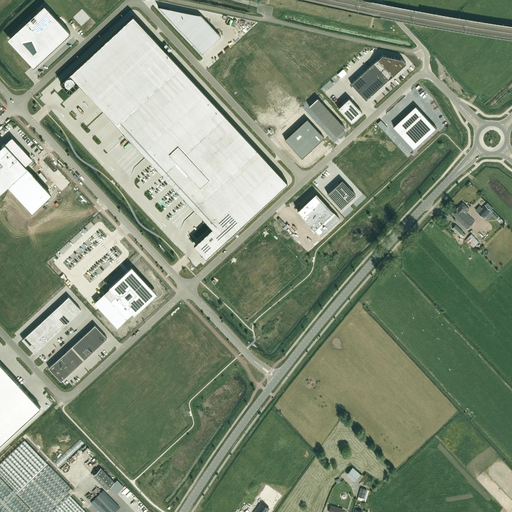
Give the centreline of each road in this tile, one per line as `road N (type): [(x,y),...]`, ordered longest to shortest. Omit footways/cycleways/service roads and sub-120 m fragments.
road 1 (unclassified): [(17,106),(133,1),(304,180)]
road 2 (secondary): [(279,375),(464,164)]
road 3 (unclassified): [(187,289),(66,397),(0,330)]
road 4 (unclassified): [(187,289),(17,106)]
road 5 (unclassified): [(428,72),(304,180)]
road 6 (unclassified): [(304,180),(187,289)]
road 7 (secondary): [(184,511),(275,381)]
